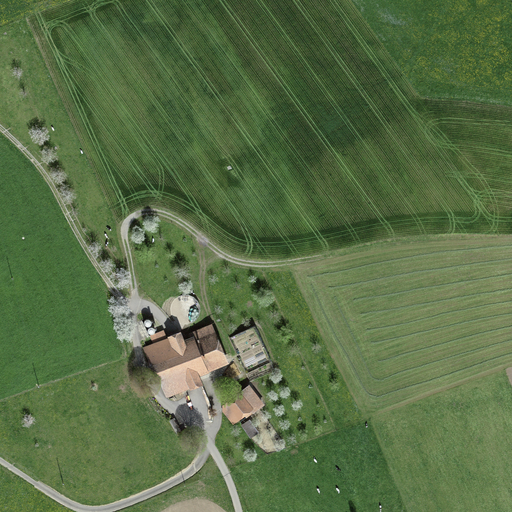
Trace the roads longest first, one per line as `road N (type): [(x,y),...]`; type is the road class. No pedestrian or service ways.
road 1 (track): [(0,126),(44,166),(75,232),(129,308),(160,394),(200,427),(208,444)]
road 2 (track): [(129,308),(123,232),(135,214),(180,221),(239,262),(332,256)]
road 3 (track): [(208,444),(178,479),(102,510),(74,507),(0,460)]
